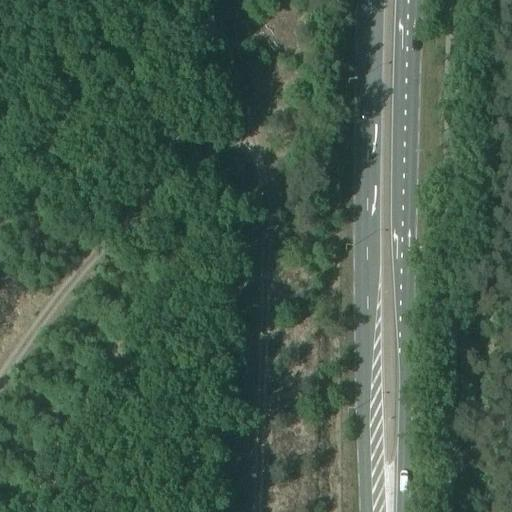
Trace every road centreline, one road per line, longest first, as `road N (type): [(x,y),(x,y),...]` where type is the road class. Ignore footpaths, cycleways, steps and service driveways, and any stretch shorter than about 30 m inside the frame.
road 1 (primary): [(370,0),(363,464),(380,511)]
road 2 (primary): [(389,511),(403,433),(407,0)]
road 3 (unclassified): [(441,511),(456,0)]
